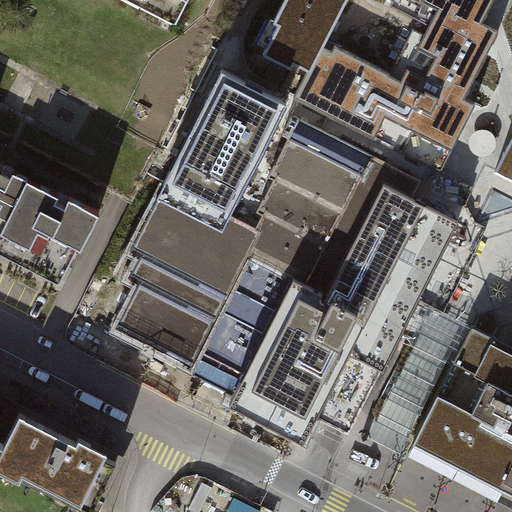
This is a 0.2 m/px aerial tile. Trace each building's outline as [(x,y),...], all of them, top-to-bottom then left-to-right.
[(493,0),(412,0),(436,12),(415,54),(429,61),(423,74),(395,60),(389,72),(337,47),(334,52),(324,47),(335,24),(347,0),(285,0),(262,48),(292,63),(294,57),(310,65),(290,102),(294,105),(228,237),(155,199),(131,244),(143,250),(132,273),(143,278),(120,323),(193,359),(198,348),(243,370),(228,400),(243,408),(307,439),(352,350),(370,358),(388,368),(402,340),(412,319),(462,220),(428,203),(461,137),(479,100),(467,95),(500,27),(484,19),(493,0)] [(135,0),(175,20),(184,0),(135,0)] [(223,67),(155,199),(228,237),(294,105),(290,102),(223,67)] [(511,136),(501,159),(495,171),(511,179),(511,136)] [(0,180),(0,249),(39,269),(43,271),(60,280),(77,245),(84,248),(102,212),(14,168),(6,184),(0,180)] [(511,345),(474,326),(456,361),(491,379),(476,409),(440,391),(414,441),(411,447),(511,499),(511,427),(511,428),(511,427),(511,345)] [(23,413),(7,445),(0,457),(0,466),(24,479),(27,472),(95,507),(119,461),(107,455),(109,451),(83,437),(80,442),(54,429),(23,413)]
